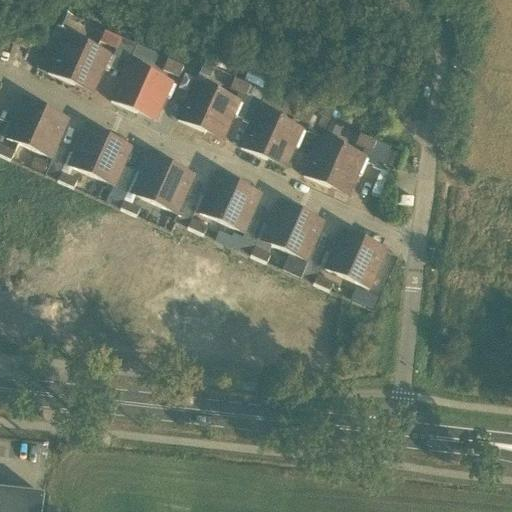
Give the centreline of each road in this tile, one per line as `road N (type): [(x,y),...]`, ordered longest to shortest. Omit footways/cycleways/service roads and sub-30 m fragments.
road 1 (residential): [(417,246),(206,147),(0,71)]
road 2 (primary): [(398,433),(0,390)]
road 3 (residential): [(417,246),(436,72),(430,37),(376,0)]
road 4 (residential): [(398,433),(417,246)]
